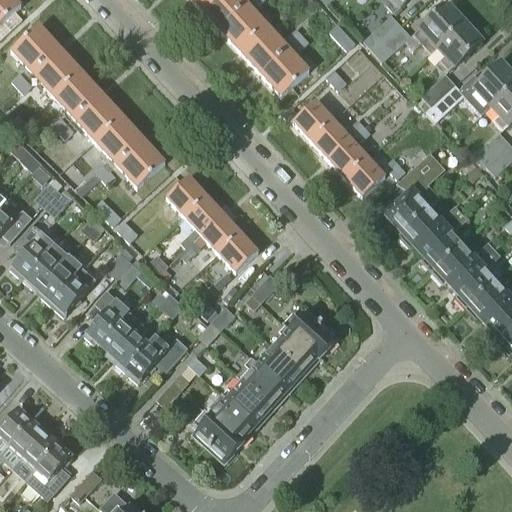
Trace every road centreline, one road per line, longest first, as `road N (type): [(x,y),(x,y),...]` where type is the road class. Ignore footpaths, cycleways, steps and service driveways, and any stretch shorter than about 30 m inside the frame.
road 1 (residential): [(405,340),(99,0)]
road 2 (residential): [(202,511),(0,329)]
road 3 (residential): [(245,511),(405,340)]
road 4 (residential): [(511,450),(405,340)]
